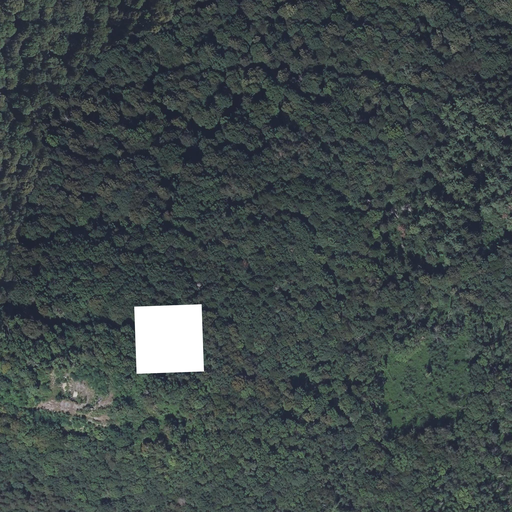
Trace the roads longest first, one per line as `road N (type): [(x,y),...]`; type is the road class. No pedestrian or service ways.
road 1 (track): [(511,234),(359,118),(285,118),(105,146),(0,111)]
road 2 (track): [(403,0),(241,15),(89,62),(62,57),(0,8)]
